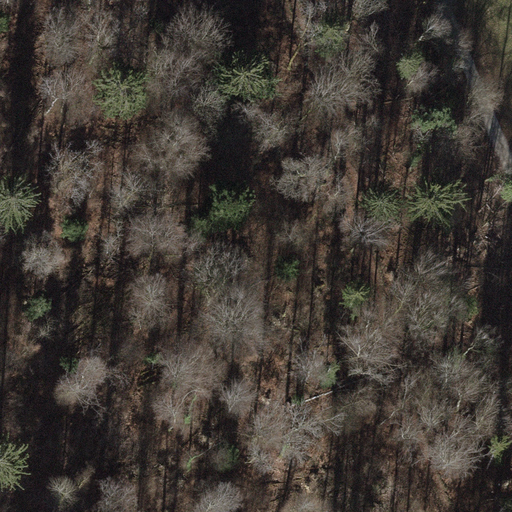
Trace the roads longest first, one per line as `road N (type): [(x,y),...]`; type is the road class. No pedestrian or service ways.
road 1 (track): [(445,511),(357,191),(290,0)]
road 2 (track): [(443,0),(511,153)]
